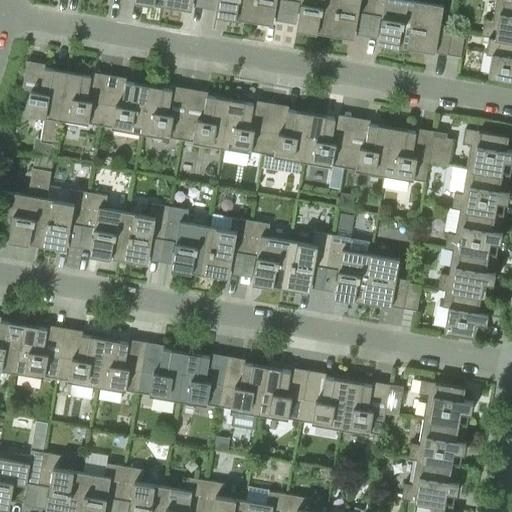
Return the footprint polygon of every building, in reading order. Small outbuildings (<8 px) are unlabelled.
[(193,10),(193,5),(194,0),(164,0),(164,5),(193,10)] [(218,0),(216,14),(245,19),(248,0),(218,0)] [(274,24),(274,19),(277,0),(248,0),(245,19),(274,24)] [(302,0),(297,28),(326,33),(331,0),(302,0)] [(355,38),(356,33),(361,1),(373,3),(373,0),(331,0),(326,33),(355,38)] [(379,42),(407,47),(415,0),(373,0),(373,3),(385,5),(379,42)] [(415,0),(407,47),(448,54),(453,26),(441,24),(444,5),(416,0),(415,0)] [(511,38),(511,0),(496,0),(493,20),(485,18),(483,33),(511,38)] [(448,54),(463,57),(466,28),(453,26),(448,54)] [(511,79),(511,38),(483,33),(482,35),(490,36),(487,52),(493,53),(489,76),(511,79)] [(56,143),(60,118),(69,71),(54,68),(54,69),(45,68),(41,91),(32,89),(24,112),(46,116),(41,141),(56,143)] [(101,125),(105,102),(88,99),(92,76),(83,74),(83,73),(69,71),(60,118),(101,125)] [(101,125),(142,132),(150,85),(135,82),(135,83),(126,82),(122,105),(105,102),(101,125)] [(182,139),(186,116),(169,113),(173,90),(164,88),(165,88),(150,85),(142,132),(182,139)] [(182,139),(223,146),(231,99),(216,97),(207,96),(203,119),(186,116),(182,139)] [(263,153),(268,130),(250,127),(254,104),(246,102),(231,99),(223,146),(263,153)] [(263,153),(304,161),(312,113),(298,111),(289,110),(285,133),(268,130),(263,153)] [(345,168),(349,144),(332,141),(336,118),(327,116),(312,113),(304,161),(345,168)] [(345,168),(385,175),(393,127),(379,125),(370,124),(366,147),(349,144),(345,168)] [(430,161),(430,158),(413,155),(417,132),(408,130),(393,127),(385,175),(426,182),(430,161)] [(503,173),(505,160),(511,161),(511,149),(505,149),(508,135),(466,127),(464,143),(472,144),(468,167),(503,173)] [(430,158),(430,161),(448,165),(453,139),(447,138),(447,136),(434,134),(430,158)] [(39,244),(47,197),(52,170),(33,167),(28,194),(4,190),(0,205),(0,211),(14,214),(10,239),(39,244)] [(496,213),(498,200),(509,202),(510,191),(508,191),(511,174),(503,173),(468,167),(463,193),(455,191),(453,206),(496,213)] [(72,224),(84,226),(90,191),(71,188),(69,201),(47,197),(39,244),(67,249),(72,224)] [(91,253),(120,258),(128,211),(106,207),(108,195),(90,191),(84,226),(95,228),(91,253)] [(153,238),(165,240),(171,205),(152,202),(150,215),(128,211),(120,258),(149,263),(153,238)] [(172,268),(201,272),(209,225),(187,221),(189,209),(171,205),(165,240),(177,242),(172,268)] [(489,254),(491,241),(502,242),(503,232),(501,231),(504,215),(496,213),(453,206),(452,208),(461,209),(456,233),(448,232),(446,246),(489,254)] [(343,212),(342,225),(355,226),(356,213),(343,212)] [(234,252),(246,254),(252,219),(234,216),(231,229),(209,225),(201,272),(230,277),(234,252)] [(253,282),(282,287),(290,239),(268,235),(271,223),(252,219),(246,254),(258,256),(253,282)] [(315,267),(327,269),(333,234),(315,230),(313,243),(290,239),(282,287),(311,292),(315,267)] [(335,296),(363,301),(372,253),(350,249),(352,237),(333,234),(327,269),(339,271),(335,296)] [(482,294),(484,281),(494,283),(496,272),(494,272),(497,255),(489,254),(446,246),(445,248),(453,249),(449,273),(442,272),(439,287),(482,294)] [(363,301),(405,307),(409,279),(397,277),(401,258),(372,253),(363,301)] [(405,307),(417,310),(422,281),(409,279),(405,307)] [(475,334),(478,322),(488,323),(489,312),(487,312),(490,296),(482,294),(439,287),(439,288),(446,289),(443,306),(449,307),(445,329),(475,334)] [(0,368),(17,372),(25,324),(10,321),(10,322),(1,321),(0,327),(0,368)] [(61,355),(44,352),(48,329),(39,327),(40,326),(25,324),(17,372),(57,379),(61,355)] [(57,379),(98,386),(106,338),(91,335),(91,336),(82,335),(78,358),(61,355),(57,379)] [(138,393),(142,369),(125,366),(129,343),(121,341),(121,340),(106,338),(98,386),(138,393)] [(138,393),(179,400),(187,352),(173,349),(172,350),(164,349),(160,372),(142,369),(138,393)] [(220,407),(224,383),(207,380),(211,357),(202,355),(187,352),(179,400),(220,407)] [(220,407),(260,414),(268,366),(254,363),(254,364),(245,363),(241,386),(224,383),(220,407)] [(299,421),(303,397),(288,394),(292,371),(283,369),(268,366),(260,414),(299,421)] [(299,421),(341,428),(350,380),(335,378),(326,377),(322,400),(303,397),(299,421)] [(460,423),(462,410),(472,412),(474,401),(461,399),(464,386),(423,379),(420,393),(428,395),(424,417),(460,423)] [(382,435),(386,412),(386,411),(369,408),(373,385),(364,383),(350,380),(341,428),(382,435)] [(386,412),(399,414),(404,388),(391,386),(386,411),(386,412)] [(453,464),(455,451),(465,452),(467,441),(465,441),(468,425),(460,423),(424,417),(420,443),(412,442),(409,456),(453,464)] [(15,482),(38,486),(44,452),(32,449),(31,455),(13,452),(12,459),(0,456),(0,505),(11,507),(15,482)] [(46,511),(76,511),(83,471),(61,467),(63,455),(44,452),(38,486),(51,488),(46,511)] [(446,504),(448,491),(458,493),(460,482),(458,482),(461,465),(453,464),(409,456),(409,458),(417,459),(413,484),(405,482),(402,496),(446,504)] [(105,511),(108,498),(120,500),(126,466),(107,462),(105,475),(83,471),(76,511),(105,511)] [(130,511),(159,511),(164,485),(142,481),(144,469),(126,466),(120,500),(132,502),(130,511)] [(201,511),(207,480),(189,476),(186,489),(164,485),(159,511),(201,511)] [(243,511),(246,499),(223,495),(226,483),(207,480),(201,511),(243,511)] [(285,511),(288,493),(270,490),(268,503),(246,499),(243,511),(285,511)] [(320,511),(305,509),(307,497),(288,493),(285,511),(320,511)] [(452,511),(454,505),(446,504),(402,496),(402,498),(410,500),(408,511),(452,511)]
